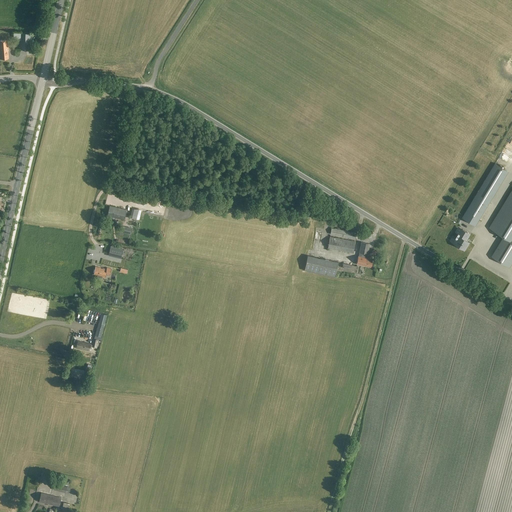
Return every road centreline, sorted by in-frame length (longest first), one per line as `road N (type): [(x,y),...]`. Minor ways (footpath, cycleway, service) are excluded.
road 1 (unclassified): [(511,302),(175,99),(136,86),(42,81)]
road 2 (track): [(405,239),(329,511)]
road 3 (primary): [(0,264),(42,81)]
road 4 (track): [(136,86),(108,199),(127,206)]
